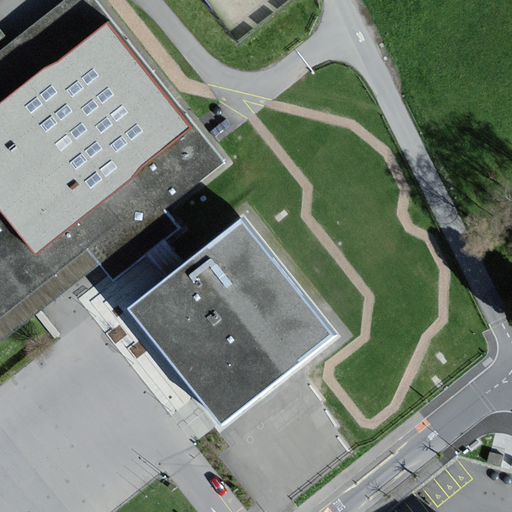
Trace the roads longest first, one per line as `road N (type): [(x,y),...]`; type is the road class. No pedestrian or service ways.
road 1 (unclassified): [(342,0),(511,353)]
road 2 (unclassified): [(340,511),(511,377)]
